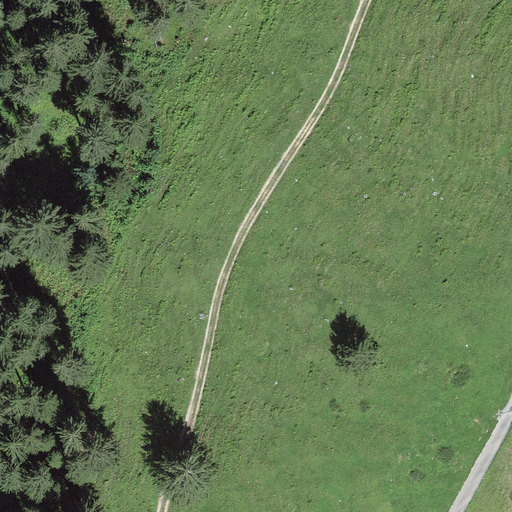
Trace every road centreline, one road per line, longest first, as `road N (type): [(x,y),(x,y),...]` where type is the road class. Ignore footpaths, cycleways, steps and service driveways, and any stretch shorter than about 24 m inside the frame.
road 1 (track): [(158,511),(198,389),(224,270),(314,118),(368,0)]
road 2 (track): [(511,402),(454,511)]
